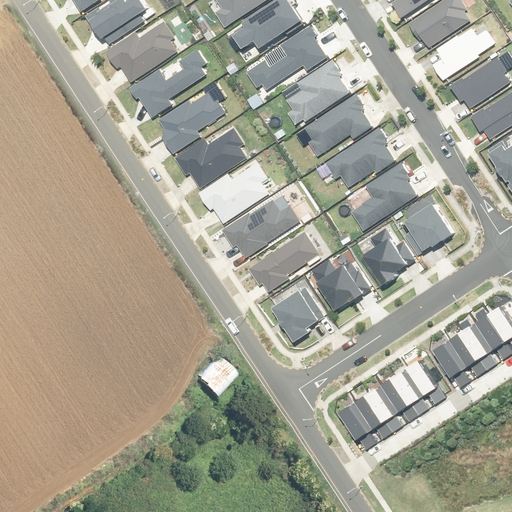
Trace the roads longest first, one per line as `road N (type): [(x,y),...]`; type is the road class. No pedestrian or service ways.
road 1 (unclassified): [(287,403),(26,0)]
road 2 (residential): [(345,0),(511,248)]
road 3 (residential): [(287,403),(511,251)]
road 4 (unclassified): [(361,511),(287,403)]
